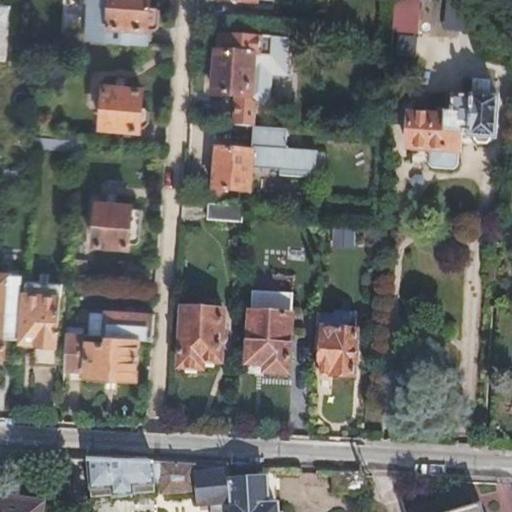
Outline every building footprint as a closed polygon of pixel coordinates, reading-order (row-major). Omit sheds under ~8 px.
[(9,0),(0,0),(0,22),(8,24),(9,0)] [(96,0),(95,22),(155,26),(156,5),(159,5),(162,4),(164,1),(164,0),(96,0)] [(417,0),(394,0),(395,33),(418,32),(417,0)] [(214,49),(210,94),(235,96),(233,123),(253,125),(255,102),(270,103),(272,74),(286,75),(289,38),(229,34),(228,50),(214,49)] [(395,51),(413,50),(413,34),(394,35),(395,51)] [(410,113),(407,144),(431,145),(430,159),(434,164),(453,165),(458,159),(460,134),(470,135),(470,137),(494,138),(496,95),(486,95),(487,79),(471,78),(470,94),(451,93),(450,107),(445,107),(445,105),(437,105),(436,115),(410,113)] [(103,85),(99,124),(142,127),(146,124),(148,112),(142,107),(137,106),(138,87),(103,85)] [(254,128),(253,147),(252,166),(279,168),(279,175),(307,177),(307,169),(317,170),(318,151),(286,149),(287,130),(254,128)] [(80,136),(35,133),(34,150),(79,153),(80,136)] [(213,145),(211,190),(251,192),(252,166),(253,147),(213,145)] [(95,201),(92,240),(138,244),(140,223),(129,223),(131,203),(95,201)] [(204,218),(242,220),(243,204),(205,201),(204,218)] [(60,269),(25,267),(20,338),(55,340),(60,269)] [(8,272),(0,271),(0,352),(1,352),(3,331),(14,332),(16,295),(6,294),(8,272)] [(250,287),(245,358),(266,359),(265,368),(286,369),(291,289),(250,287)] [(82,305),(80,331),(86,332),(100,333),(102,307),(82,305)] [(134,335),(146,336),(148,309),(102,307),(100,333),(134,335)] [(178,308),(174,363),(197,364),(198,355),(217,357),(220,311),(178,308)] [(321,322),(317,366),(332,367),(331,372),(352,373),(355,325),(321,322)] [(80,331),(65,330),(62,363),(77,364),(80,331)] [(131,370),(134,335),(100,333),(86,332),(82,375),(106,377),(107,368),(131,370)] [(227,464),(93,456),(89,496),(156,491),(156,482),(163,481),(164,490),(196,488),(197,502),(230,499),(228,483),(227,464)] [(359,471),(331,470),(330,488),(364,489),(359,471)] [(261,480),(228,483),(230,499),(230,511),(276,511),(275,506),(264,508),(261,480)] [(0,491),(0,511),(39,511),(41,494),(0,491)]
